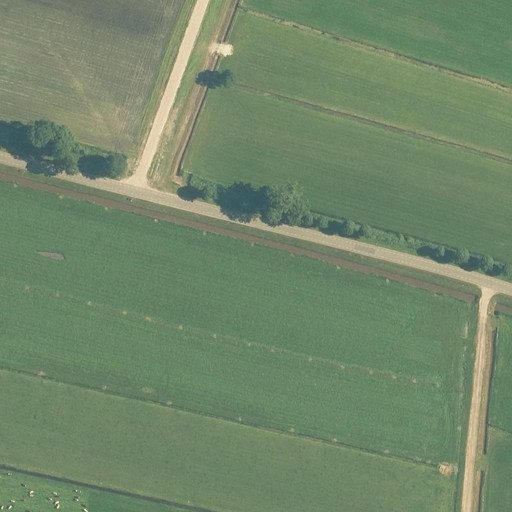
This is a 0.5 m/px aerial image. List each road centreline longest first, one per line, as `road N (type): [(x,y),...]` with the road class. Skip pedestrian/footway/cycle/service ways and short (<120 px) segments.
road 1 (unclassified): [(511,291),(134,192)]
road 2 (track): [(465,511),(486,283)]
road 3 (residential): [(203,0),(134,192)]
road 4 (unclassified): [(134,192),(0,158)]
